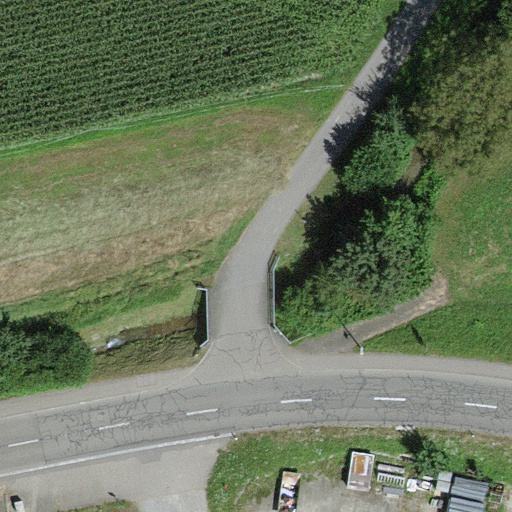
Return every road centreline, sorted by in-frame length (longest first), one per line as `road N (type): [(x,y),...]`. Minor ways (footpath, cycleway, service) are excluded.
road 1 (unclassified): [(251,404),(243,278),(249,258),(424,0)]
road 2 (tertiary): [(511,409),(422,398),(251,404)]
road 3 (tertiary): [(251,404),(0,447)]
